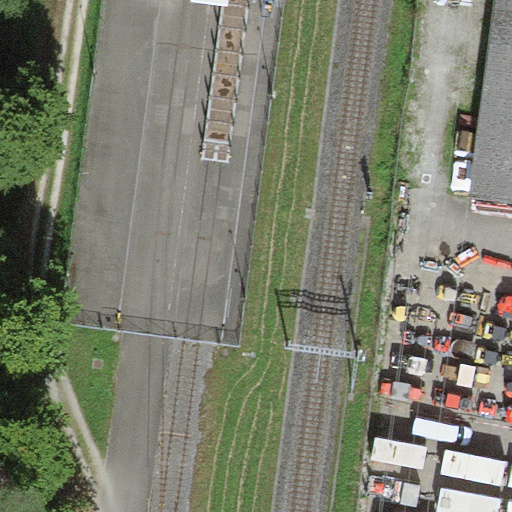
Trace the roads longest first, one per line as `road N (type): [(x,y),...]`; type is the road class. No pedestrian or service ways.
road 1 (track): [(114,511),(37,313),(82,0)]
road 2 (track): [(122,511),(178,0)]
